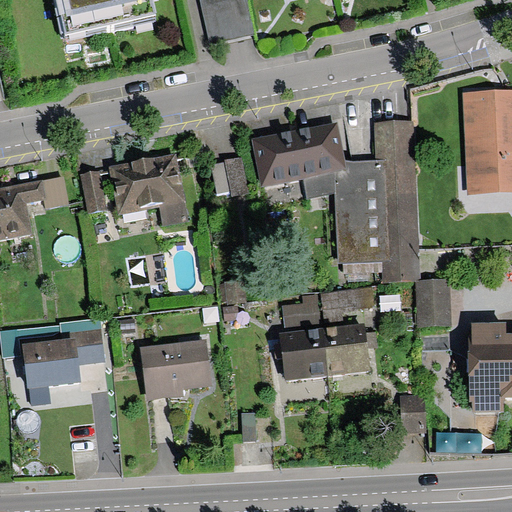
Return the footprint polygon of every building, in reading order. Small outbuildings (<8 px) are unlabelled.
[(48,0),(58,40),(145,21),(140,0),(48,0)] [(243,0),(200,0),(211,46),(252,36),(243,0)] [(511,91),(465,93),(468,192),(511,190),(511,91)] [(373,165),(340,168),(333,131),(292,138),(300,183),(304,202),(329,197),(335,267),(380,265),(381,280),(416,278),(409,126),(371,128),(373,165)] [(257,191),(300,183),(292,138),(249,146),(257,191)] [(171,157),(106,170),(117,220),(156,212),(159,228),(185,222),(171,157)] [(237,162),(207,168),(214,204),(244,198),(237,162)] [(96,177),(78,180),(84,217),(102,214),(96,177)] [(0,193),(0,246),(27,242),(23,220),(66,213),(61,183),(0,193)] [(446,284),(414,285),(415,331),(447,330),(446,284)] [(238,285),(217,286),(218,306),(239,305),(238,285)] [(361,296),(314,300),(317,335),(341,333),(340,317),(363,315),(361,296)] [(303,307),(283,308),(285,337),(317,335),(314,300),(303,300),(303,307)] [(341,333),(317,335),(321,381),(363,378),(359,331),(341,333)] [(511,342),(502,343),(502,331),(465,332),(467,419),(500,418),(500,407),(511,406),(511,342)] [(274,338),(278,384),(321,381),(317,335),(285,337),(274,338)] [(101,369),(99,337),(71,339),(72,350),(17,354),(20,395),(73,391),(71,371),(101,369)] [(205,392),(200,346),(136,352),(141,405),(178,402),(177,395),(205,392)] [(422,436),(421,398),(396,399),(396,437),(422,436)] [(253,416),(240,416),(240,444),(253,444),(253,416)]
